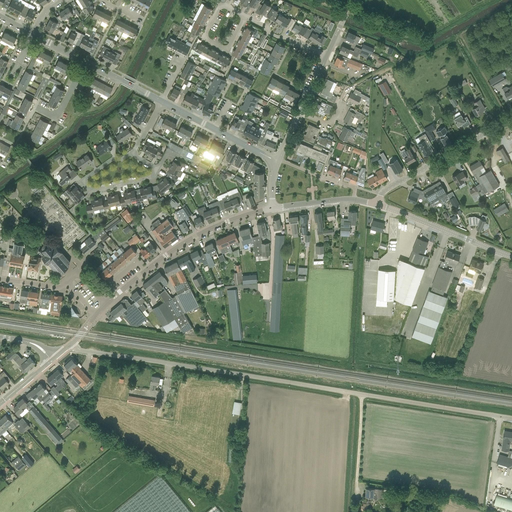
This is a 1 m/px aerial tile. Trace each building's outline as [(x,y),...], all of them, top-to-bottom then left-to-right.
[(14,11),(19,0),(8,0),(7,2),(10,4),(8,8),(14,11)] [(24,12),(27,7),(29,4),(21,0),(19,0),(14,11),(20,14),(21,10),(24,12)] [(86,0),(81,3),(84,8),(83,8),(83,9),(91,3),(92,3),(90,0),(86,0)] [(261,1),(259,0),(251,0),(250,2),(249,4),(252,6),(251,7),(253,9),(256,5),(258,7),(257,9),(260,4),(259,3),(261,1)] [(92,5),(91,3),(83,9),(86,13),(94,8),(92,5)] [(202,10),(208,14),(209,12),(210,13),(212,9),(202,3),(199,9),(202,10)] [(264,14),(267,11),(270,6),(265,3),(263,5),(260,4),(257,9),(259,6),(261,8),(258,12),(261,14),(262,13),(264,14)] [(272,8),(270,6),(267,11),(269,12),(266,17),(269,19),(269,18),(272,19),(276,13),(277,11),(272,7),(272,8)] [(34,17),(36,11),(27,7),(24,12),(28,14),(26,17),(32,20),(33,18),(34,18),(34,17)] [(68,7),(64,10),(68,17),(73,14),(74,15),(76,13),(74,10),(73,8),(70,10),(68,7)] [(93,17),(97,19),(101,11),(97,9),(93,17)] [(61,21),(68,17),(64,10),(59,13),(61,15),(57,17),(61,21)] [(208,14),(202,10),(199,16),(207,20),(209,16),(207,15),(208,14)] [(106,14),(101,11),(97,19),(102,22),(106,14)] [(278,22),(280,24),(286,16),(286,15),(285,14),(283,14),(282,15),(279,13),(279,14),(276,13),(272,19),(272,20),(274,22),(275,22),(278,23),(278,22)] [(102,22),(107,24),(111,16),(106,14),(102,22)] [(205,23),(207,20),(199,16),(196,21),(203,24),(204,23),(205,23)] [(288,29),(294,21),(294,20),(291,18),(291,19),(288,18),(286,16),(280,24),(283,26),(284,25),(286,26),(286,27),(288,29)] [(50,19),(48,23),(55,27),(58,29),(60,24),(61,21),(57,17),(55,21),(50,19)] [(114,27),(118,30),(122,22),(118,20),(114,27)] [(295,31),(297,33),(304,22),(303,23),(298,20),(297,22),(294,21),(288,29),(291,31),(291,30),(294,32),(295,31)] [(203,24),(196,21),(193,26),(201,30),(203,27),(202,26),(203,24)] [(127,25),(122,22),(118,30),(123,32),(127,25)] [(302,36),(305,37),(310,30),(306,27),(308,25),(304,22),(297,33),(300,35),(301,34),(303,35),(302,36)] [(53,32),(55,29),(55,27),(48,23),(45,28),(49,30),(52,32),(53,32)] [(123,32),(128,35),(132,27),(127,25),(123,32)] [(199,34),(201,30),(193,26),(191,32),(197,35),(198,33),(199,34)] [(137,30),(132,27),(128,35),(135,39),(138,33),(136,32),(137,30)] [(243,32),(251,36),(253,37),(255,34),(255,35),(257,32),(254,31),(247,27),(246,29),(245,28),(243,32)] [(319,34),(319,33),(321,31),(315,28),(314,29),(312,27),(310,30),(305,37),(308,39),(311,41),(312,40),(314,41),(319,34)] [(75,37),(78,39),(81,33),(75,31),(74,33),(72,32),(67,40),(69,41),(73,43),(73,42),(73,43),(73,42),(75,37)] [(1,39),(7,42),(11,35),(5,32),(1,39)] [(248,41),(251,36),(243,32),(241,36),(243,36),(242,38),(248,41)] [(358,44),(359,42),(361,38),(348,32),(346,39),(358,44)] [(84,49),(89,38),(84,35),(81,33),(78,39),(82,41),(79,45),(79,46),(82,48),(84,49)] [(319,33),(319,34),(314,41),(317,43),(318,42),(319,43),(318,44),(322,46),(325,41),(323,39),(324,37),(319,33)] [(1,54),(10,59),(11,57),(5,54),(9,46),(11,47),(14,42),(15,43),(16,42),(18,42),(19,40),(16,39),(16,38),(11,35),(7,42),(2,52),(1,54)] [(171,46),(172,47),(176,39),(175,38),(168,35),(165,41),(166,41),(167,40),(169,38),(170,38),(168,41),(167,44),(171,46)] [(177,36),(176,39),(172,47),(175,48),(177,49),(181,42),(182,39),(180,38),(177,36)] [(99,41),(94,39),(90,37),(90,38),(89,38),(84,49),(85,50),(86,49),(89,51),(92,46),(95,48),(99,41)] [(239,39),(238,43),(245,47),(248,41),(242,38),(241,40),(239,39)] [(181,52),(185,44),(181,42),(177,49),(181,52)] [(199,43),(195,42),(192,48),(195,50),(195,52),(200,55),(201,53),(205,45),(201,43),(200,45),(199,44),(199,43)] [(237,47),(236,49),(243,52),(245,47),(238,43),(236,46),(237,47)] [(282,52),(285,47),(277,43),(274,48),(282,52)] [(186,54),(190,47),(185,44),(181,52),(186,54)] [(363,44),(361,49),(362,49),(369,52),(372,53),(374,48),(363,44)] [(208,47),(205,45),(201,53),(206,56),(204,58),(205,59),(209,49),(208,48),(208,47)] [(105,60),(107,61),(111,52),(110,51),(109,50),(110,49),(104,46),(100,54),(103,56),(102,58),(106,60),(105,60)] [(339,52),(344,54),(347,56),(349,53),(353,55),(353,56),(357,57),(359,54),(350,50),(342,46),(339,52)] [(279,58),(282,52),(274,48),(271,54),(279,58)] [(211,59),(215,51),(212,49),(211,50),(209,49),(205,59),(210,61),(211,58),(211,59)] [(240,57),(243,52),(236,49),(235,50),(234,50),(232,53),(240,57)] [(28,69),(34,72),(37,73),(38,71),(32,68),(37,58),(43,61),(38,70),(42,63),(43,61),(47,54),(41,51),(38,58),(34,56),(27,68),(28,69)] [(219,53),(215,51),(211,59),(216,61),(217,61),(220,55),(218,54),(219,53)] [(111,52),(107,61),(109,62),(109,61),(112,63),(115,58),(118,60),(121,55),(115,52),(114,53),(111,52)] [(268,60),(274,63),(276,64),(279,58),(271,54),(268,53),(268,54),(268,55),(270,56),(268,60)] [(47,54),(43,61),(45,62),(49,64),(52,57),(47,54)] [(220,55),(217,61),(222,64),(226,56),(222,54),(222,56),(220,55)] [(229,58),(226,56),(222,64),(225,65),(223,69),(226,71),(228,67),(231,60),(229,59),(229,58)] [(0,60),(0,63),(5,67),(8,61),(2,57),(0,60)] [(344,60),(337,57),(334,64),(344,69),(346,65),(342,64),(344,60)] [(271,69),(274,63),(268,60),(266,59),(263,64),(271,69)] [(359,70),(362,64),(349,59),(346,65),(359,70)] [(64,63),(59,60),(55,67),(61,70),(64,63)] [(186,66),(194,70),(196,65),(189,61),(186,66)] [(70,66),(64,63),(61,70),(66,73),(70,66)] [(268,74),(271,69),(263,64),(260,70),(268,74)] [(186,66),(184,71),(191,75),(194,70),(186,66)] [(26,70),(23,76),(30,80),(34,72),(28,69),(27,71),(26,70)] [(231,69),(228,76),(233,79),(237,72),(236,72),(231,69)] [(184,71),(181,76),(189,80),(191,75),(184,71)] [(234,78),(239,81),(242,74),(237,72),(233,79),(234,78)] [(493,87),(505,80),(501,73),(489,79),(493,87)] [(244,84),(248,77),(242,74),(239,81),(244,84)] [(216,75),(213,81),(224,86),(226,83),(224,82),(225,80),(216,75)] [(23,76),(20,82),(27,85),(30,80),(23,76)] [(248,77),(244,84),(249,87),(253,81),(247,78),(248,77)] [(273,89),(278,80),(272,77),(268,86),(273,89)] [(89,86),(92,88),(90,91),(94,93),(95,90),(100,82),(93,78),(89,86)] [(337,84),(327,79),(326,81),(328,82),(322,94),(327,96),(328,96),(327,99),(335,102),(337,97),(332,95),(333,93),(332,93),(329,91),(332,87),(334,88),(337,84)] [(283,83),(278,80),(273,89),(272,91),(278,94),(279,92),(283,83)] [(383,95),(391,92),(386,80),(378,84),(383,95)] [(222,90),(224,86),(213,81),(210,86),(220,91),(221,89),(222,90)] [(17,87),(24,91),(27,85),(20,82),(17,87)] [(102,93),(106,85),(100,82),(95,90),(102,93)] [(284,96),(288,88),(289,86),(283,83),(279,92),(285,95),(284,96)] [(106,85),(102,93),(108,96),(112,88),(106,85)] [(183,93),(184,90),(181,88),(176,85),(170,95),(177,98),(179,93),(182,95),(183,93)] [(505,93),(508,98),(511,97),(511,98),(511,85),(509,87),(506,87),(502,89),(505,93)] [(209,92),(211,93),(218,97),(220,93),(219,93),(220,91),(210,86),(208,91),(209,92)] [(7,100),(8,97),(9,97),(12,90),(6,87),(2,94),(1,97),(7,100)] [(61,96),(64,90),(57,87),(54,92),(61,96)] [(10,96),(19,101),(19,99),(13,96),(15,93),(18,95),(20,91),(15,88),(13,91),(10,96)] [(294,91),(288,88),(284,96),(290,99),(294,91)] [(355,89),(353,93),(351,92),(348,99),(357,104),(361,98),(365,100),(365,101),(369,103),(370,98),(361,93),(361,92),(355,89)] [(300,94),(294,91),(290,99),(295,102),(300,94)] [(58,101),(61,96),(54,92),(51,98),(58,101)] [(202,111),(209,115),(213,108),(208,106),(211,100),(209,98),(211,93),(209,92),(204,100),(201,106),(204,108),(202,111)] [(183,101),(189,105),(193,98),(195,95),(192,93),(190,96),(187,95),(183,101)] [(247,94),(246,98),(257,103),(260,98),(250,93),(249,95),(247,94)] [(51,98),(46,95),(45,97),(50,100),(48,103),(55,107),(58,101),(51,98)] [(195,95),(193,98),(189,105),(196,108),(197,104),(201,106),(204,100),(198,96),(195,95)] [(21,102),(19,101),(10,96),(6,105),(8,106),(9,103),(11,104),(13,100),(20,104),(21,102)] [(23,103),(30,107),(33,101),(26,97),(23,103)] [(245,102),(244,104),(254,109),(257,103),(246,98),(244,101),(245,102)] [(473,109),(477,116),(483,112),(482,110),(484,108),(480,100),(474,103),(476,107),(473,109)] [(318,104),(315,111),(322,114),(322,113),(324,114),(324,115),(326,112),(329,113),(333,106),(322,101),(320,105),(318,104)] [(23,103),(18,111),(22,113),(23,111),(27,112),(30,107),(23,103)] [(254,109),(244,104),(243,105),(242,105),(240,108),(251,114),(254,109)] [(134,121),(140,124),(142,120),(143,121),(146,117),(145,116),(147,114),(150,110),(143,106),(137,117),(136,117),(134,121)] [(14,120),(21,123),(24,118),(21,116),(22,113),(18,111),(17,111),(16,112),(9,108),(7,112),(16,116),(14,120)] [(360,113),(350,108),(346,115),(347,116),(346,117),(343,121),(350,125),(352,122),(355,124),(358,119),(359,119),(362,113),(360,113)] [(289,113),(282,109),(279,115),(286,118),(289,113)] [(234,120),(231,125),(231,126),(237,129),(239,126),(241,127),(245,120),(247,116),(244,115),(241,120),(239,118),(238,121),(234,120)] [(454,119),(458,126),(461,124),(462,126),(466,124),(467,126),(471,124),(467,116),(463,118),(461,115),(454,119)] [(167,128),(171,121),(165,118),(164,120),(161,118),(160,121),(163,123),(162,125),(167,128)] [(18,129),(21,123),(14,120),(13,119),(12,121),(9,120),(7,124),(11,126),(11,125),(18,129)] [(37,125),(45,130),(48,123),(40,119),(37,125)] [(245,120),(241,127),(246,129),(244,133),(250,137),(256,126),(253,124),(252,123),(249,121),(248,122),(245,120)] [(173,131),(176,124),(171,121),(167,128),(173,131)] [(264,130),(259,127),(256,126),(250,137),(257,140),(261,133),(265,135),(267,130),(269,124),(266,122),(265,126),(266,126),(264,130)] [(431,131),(436,129),(433,123),(427,127),(430,132),(431,132),(431,131)] [(315,139),(312,138),(314,133),(317,134),(320,129),(309,124),(306,130),(307,131),(306,135),(304,134),(302,138),(314,143),(315,139)] [(37,125),(33,132),(42,136),(45,130),(37,125)] [(183,136),(187,129),(181,126),(178,133),(183,136)] [(352,131),(344,127),(342,131),(343,132),(339,138),(346,141),(352,131)] [(447,132),(445,129),(444,127),(436,131),(439,137),(441,135),(442,137),(441,138),(445,146),(451,143),(445,133),(447,132)] [(127,139),(132,135),(128,128),(124,131),(122,129),(121,129),(119,130),(119,132),(120,134),(116,136),(120,143),(125,140),(124,139),(126,138),(127,139)] [(189,139),(192,132),(187,129),(183,136),(181,140),(183,142),(185,137),(189,139)] [(367,135),(354,129),(353,132),(365,138),(367,135)] [(267,140),(264,146),(273,150),(276,144),(278,137),(273,135),(274,133),(270,131),(267,130),(265,135),(264,137),(265,138),(265,140),(267,140)] [(38,142),(42,136),(33,132),(30,138),(38,142)] [(319,136),(318,138),(320,139),(318,142),(325,145),(327,143),(331,144),(333,140),(332,139),(333,136),(328,134),(328,135),(323,133),(321,137),(319,136)] [(418,144),(424,156),(429,153),(431,151),(427,145),(430,143),(431,144),(425,133),(418,137),(421,142),(418,144)] [(197,147),(199,144),(203,138),(197,135),(192,145),(197,147)] [(205,147),(208,141),(203,138),(199,144),(205,147)] [(98,150),(100,154),(107,150),(108,151),(112,149),(111,147),(107,140),(96,148),(98,150)] [(147,141),(144,147),(147,148),(145,152),(148,154),(147,155),(149,156),(154,144),(150,142),(147,141)] [(305,154),(305,152),(308,147),(300,143),(300,144),(294,141),(292,146),(298,149),(297,151),(305,154)] [(154,144),(149,156),(150,157),(151,155),(154,157),(156,153),(159,154),(158,156),(161,158),(163,154),(160,153),(162,148),(159,147),(160,146),(155,143),(154,144)] [(214,156),(219,146),(213,143),(208,153),(214,156)] [(0,152),(6,155),(10,147),(4,144),(0,150),(0,152)] [(221,156),(224,149),(219,146),(214,156),(210,163),(212,164),(216,157),(217,154),(221,156)] [(308,156),(310,156),(311,157),(325,162),(328,155),(314,149),(308,147),(305,152),(305,154),(304,156),(307,157),(308,156)] [(409,148),(405,150),(405,149),(401,152),(400,153),(404,159),(405,159),(408,164),(408,163),(409,164),(411,163),(411,162),(415,159),(414,157),(415,156),(414,154),(412,154),(409,148)] [(509,160),(502,148),(496,151),(496,152),(497,151),(498,154),(500,153),(505,162),(509,160)] [(232,161),(236,153),(231,150),(228,156),(225,154),(221,163),(224,165),(225,162),(227,163),(228,161),(231,162),(232,161)] [(56,161),(63,156),(60,152),(53,157),(56,161)] [(194,154),(189,152),(186,157),(191,160),(194,154)] [(380,154),(382,158),(385,164),(388,162),(383,152),(380,154)] [(76,162),(82,170),(86,167),(85,166),(89,163),(89,164),(92,161),(87,154),(76,162)] [(239,168),(245,157),(239,154),(236,160),(234,159),(231,164),(239,168)] [(378,160),(383,170),(387,167),(385,164),(382,158),(378,160)] [(240,169),(248,173),(253,164),(254,162),(248,159),(245,165),(243,164),(240,169)] [(397,159),(389,163),(396,174),(403,169),(397,159)] [(171,164),(170,165),(182,172),(185,167),(184,167),(185,164),(179,161),(178,163),(174,161),(172,164),(171,164)] [(327,172),(333,174),(336,167),(332,165),(334,162),(332,161),(327,172)] [(483,167),(480,161),(470,167),(473,173),(474,173),(480,183),(476,186),(481,196),(499,185),(491,170),(483,175),(480,169),(483,167)] [(250,180),(254,172),(262,172),(262,168),(257,166),(253,164),(248,173),(246,177),(245,177),(244,179),(245,180),(243,183),(248,186),(251,180),(250,180)] [(172,176),(177,179),(178,176),(180,177),(183,172),(182,172),(170,165),(169,167),(170,168),(169,171),(173,173),(172,176)] [(333,174),(339,177),(343,166),(341,165),(340,168),(336,167),(333,174)] [(72,171),(68,167),(67,166),(63,169),(64,169),(55,177),(60,181),(62,185),(66,181),(67,182),(67,181),(70,178),(68,175),(68,174),(72,171)] [(343,178),(349,181),(352,173),(349,172),(350,168),(348,167),(343,178)] [(356,175),(352,173),(349,181),(355,183),(358,176),(365,179),(365,173),(365,168),(361,168),(360,171),(358,170),(356,175)] [(378,178),(380,183),(387,179),(381,169),(375,173),(377,175),(375,175),(377,179),(378,178)] [(264,172),(262,172),(254,172),(255,182),(254,182),(254,186),(255,186),(255,196),(264,196),(264,189),(265,189),(265,179),(264,179),(264,172)] [(467,179),(463,172),(458,175),(457,174),(452,177),(457,185),(464,181),(467,179)] [(175,184),(175,183),(177,179),(172,176),(167,174),(168,174),(166,178),(166,177),(163,180),(162,179),(160,180),(168,188),(172,185),(173,186),(175,184)] [(377,179),(375,175),(374,176),(369,179),(367,180),(372,187),(380,183),(378,178),(377,179)] [(161,188),(158,190),(162,195),(165,193),(164,192),(168,188),(160,180),(159,181),(160,182),(158,185),(161,188)] [(432,185),(439,199),(443,196),(445,199),(449,197),(440,181),(432,185)] [(441,202),(439,199),(432,185),(423,191),(424,194),(432,207),(435,205),(439,203),(441,202)] [(69,198),(80,189),(79,188),(78,189),(76,186),(72,189),(70,187),(65,191),(63,193),(65,196),(67,196),(69,198)] [(147,197),(145,186),(143,187),(144,188),(137,190),(140,201),(143,200),(143,198),(147,197)] [(156,198),(156,197),(155,191),(152,191),(151,187),(147,187),(147,186),(145,186),(147,197),(153,196),(153,197),(153,199),(156,198)] [(469,191),(472,196),(479,192),(475,186),(472,188),(472,189),(469,191)] [(77,204),(81,200),(79,197),(83,194),(80,192),(82,191),(80,189),(69,198),(69,199),(72,196),(75,200),(74,201),(77,204)] [(122,198),(123,205),(124,205),(127,204),(126,204),(127,204),(126,202),(131,201),(129,190),(127,191),(127,192),(124,193),(125,197),(122,198)] [(131,190),(129,190),(131,201),(136,200),(137,201),(140,201),(137,190),(131,191),(131,190)] [(419,194),(413,191),(412,191),(408,200),(415,203),(417,197),(419,198),(420,198),(421,198),(423,197),(424,196),(424,194),(423,191),(422,191),(420,190),(419,194)] [(229,196),(233,207),(240,205),(239,202),(243,201),(239,192),(229,196)] [(255,204),(251,195),(249,196),(248,193),(242,196),(244,201),(247,200),(249,206),(255,204)] [(109,201),(106,202),(108,211),(109,211),(109,208),(110,208),(110,206),(115,205),(112,194),(111,194),(111,196),(108,197),(109,201)] [(114,194),(112,194),(115,205),(115,207),(121,206),(121,207),(124,206),(123,205),(122,198),(119,199),(118,194),(115,195),(114,194)] [(222,199),(218,201),(222,210),(226,208),(227,210),(233,207),(229,196),(228,195),(225,196),(222,198),(222,199)] [(459,204),(454,196),(449,199),(454,207),(459,204)] [(98,197),(96,198),(99,209),(104,207),(104,209),(106,209),(107,211),(108,211),(106,202),(103,203),(102,198),(98,199),(98,197)] [(94,210),(99,209),(96,198),(94,198),(95,200),(91,201),(92,205),(86,207),(88,213),(94,211),(94,210)] [(173,198),(169,202),(175,207),(179,203),(173,198)] [(213,208),(210,209),(213,217),(219,214),(218,211),(222,210),(218,201),(211,203),(213,208)] [(498,216),(509,210),(504,203),(494,209),(498,216)] [(183,208),(188,216),(192,214),(186,206),(183,208)] [(197,209),(200,216),(202,220),(206,219),(213,217),(210,209),(207,211),(205,206),(197,209)] [(190,218),(188,216),(183,208),(176,212),(180,220),(179,221),(180,223),(179,224),(183,232),(183,231),(184,232),(185,232),(187,231),(187,230),(189,228),(187,225),(188,224),(186,220),(190,218)] [(127,209),(121,213),(128,222),(134,218),(127,209)] [(334,211),(327,212),(328,219),(328,222),(333,221),(332,218),(335,218),(334,211)] [(341,225),(340,232),(340,236),(346,236),(346,232),(350,233),(350,225),(356,225),(356,220),(356,211),(349,211),(348,221),(344,221),(344,225),(341,225)] [(321,212),(314,213),(315,221),(318,221),(318,225),(318,230),(323,230),(321,212)] [(194,220),(197,226),(204,223),(202,220),(200,216),(197,218),(195,214),(192,216),(194,220)] [(308,223),(307,214),(300,215),(301,223),(302,234),(307,233),(306,223),(308,223)] [(299,223),(298,215),(297,215),(289,216),(290,224),(291,224),(292,233),(293,238),(298,237),(298,233),(297,223),(299,223)] [(480,218),(480,219),(475,216),(468,217),(469,225),(476,225),(476,224),(478,225),(476,229),(481,231),(485,221),(480,218)] [(104,229),(106,232),(121,221),(118,217),(105,227),(106,228),(104,229)] [(280,225),(279,218),(273,220),(274,227),(279,226),(280,230),(283,229),(282,225),(280,225)] [(155,221),(171,243),(177,238),(170,229),(174,227),(167,219),(161,223),(158,219),(155,221)] [(382,232),(385,224),(379,222),(379,223),(378,222),(373,221),(374,221),(373,220),(371,229),(382,232)] [(171,243),(155,221),(152,224),(153,226),(150,228),(152,230),(157,238),(156,239),(158,242),(160,241),(165,248),(171,243)] [(267,233),(264,222),(257,224),(260,236),(253,238),(255,256),(257,256),(270,255),(269,243),(262,243),(261,238),(267,237),(266,233),(267,233)] [(252,236),(249,227),(239,230),(242,240),(242,241),(243,245),(250,243),(248,237),(252,236)] [(109,237),(102,228),(96,233),(100,237),(103,241),(104,242),(109,237)] [(234,232),(226,236),(229,244),(235,242),(236,245),(239,244),(238,241),(238,240),(235,232),(234,232)] [(94,241),(100,237),(96,233),(91,237),(94,241)] [(127,240),(130,246),(140,240),(137,235),(127,240)] [(270,331),(279,332),(284,235),(275,235),(270,331)] [(229,251),(228,249),(231,248),(229,244),(226,236),(225,236),(217,240),(216,240),(220,248),(222,254),(229,251)] [(96,243),(94,241),(91,237),(90,237),(84,242),(90,248),(96,243)] [(412,251),(413,251),(423,255),(428,242),(417,238),(412,251)] [(146,248),(151,254),(156,250),(149,240),(144,244),(146,248)] [(12,252),(10,263),(22,266),(24,254),(20,254),(20,252),(22,253),(24,244),(14,242),(13,248),(9,248),(8,251),(12,252)] [(81,249),(84,253),(90,248),(84,242),(78,247),(81,249)] [(204,255),(208,264),(213,261),(212,258),(211,256),(217,253),(216,249),(212,243),(204,247),(208,254),(204,255)] [(53,247),(51,245),(50,244),(49,244),(48,245),(48,244),(47,244),(46,244),(45,244),(44,244),(44,245),(43,245),(43,246),(43,247),(43,248),(43,249),(44,249),(43,250),(43,249),(43,250),(42,248),(41,248),(39,246),(37,248),(39,251),(38,251),(39,251),(43,256),(42,256),(43,257),(44,258),(42,260),(45,263),(47,261),(48,263),(47,263),(48,264),(48,263),(49,263),(51,266),(50,266),(51,267),(51,266),(52,266),(53,269),(54,269),(53,269),(53,270),(54,269),(56,272),(56,273),(57,272),(57,273),(57,272),(57,273),(57,272),(59,274),(64,271),(64,270),(66,268),(67,268),(69,266),(68,266),(68,265),(69,264),(68,263),(70,261),(70,260),(69,261),(67,258),(68,257),(67,257),(67,258),(66,257),(64,255),(65,254),(64,254),(62,252),(62,251),(61,251),(60,250),(62,248),(59,245),(57,246),(56,245),(56,244),(55,245),(53,247)] [(121,247),(120,248),(124,253),(123,253),(129,259),(136,252),(131,246),(125,252),(121,247)] [(140,250),(146,258),(151,254),(146,248),(143,250),(142,249),(140,250)] [(200,263),(203,262),(204,265),(208,264),(204,255),(201,257),(197,250),(191,253),(197,265),(200,263)] [(129,259),(123,253),(120,256),(116,251),(114,253),(123,264),(129,259)] [(424,268),(429,257),(423,255),(413,251),(408,262),(399,259),(397,264),(395,299),(411,305),(424,268)] [(448,263),(449,263),(456,266),(457,263),(458,262),(460,255),(448,251),(444,262),(442,261),(440,267),(446,269),(448,263)] [(112,263),(118,269),(123,264),(114,253),(111,256),(108,258),(112,263)] [(188,255),(182,258),(176,261),(177,261),(180,267),(180,268),(186,265),(190,272),(195,269),(191,261),(188,255)] [(30,256),(28,269),(38,270),(39,264),(40,258),(30,256)] [(479,274),(480,272),(483,264),(472,260),(469,269),(475,271),(475,272),(479,274)] [(106,268),(107,267),(112,274),(118,269),(112,263),(109,266),(105,261),(102,263),(106,268)] [(174,296),(175,296),(184,313),(188,311),(189,313),(200,307),(199,305),(190,288),(186,280),(180,268),(180,267),(177,261),(164,267),(173,286),(174,286),(178,294),(174,296)] [(99,266),(97,268),(106,279),(112,274),(107,267),(106,268),(103,270),(99,266)] [(433,286),(430,291),(442,296),(444,290),(446,290),(452,272),(446,270),(446,269),(440,267),(439,267),(432,286),(433,286)] [(378,270),(378,276),(376,306),(387,306),(387,300),(393,300),(395,271),(382,270),(378,270)] [(154,276),(158,281),(163,287),(165,285),(166,286),(167,284),(168,283),(166,280),(160,271),(158,272),(157,272),(155,274),(155,275),(154,276)] [(242,275),(243,284),(257,283),(256,274),(242,275)] [(163,287),(158,281),(154,276),(148,280),(157,291),(163,287)] [(204,282),(201,276),(193,280),(196,286),(204,282)] [(478,277),(476,281),(464,276),(461,284),(474,288),(475,287),(480,289),(484,279),(478,277)] [(148,280),(143,285),(148,291),(154,298),(157,295),(159,294),(157,291),(148,280)] [(2,286),(1,295),(4,295),(3,299),(11,301),(13,288),(2,286)] [(175,296),(174,296),(172,298),(165,289),(159,294),(164,301),(178,324),(183,333),(190,328),(192,327),(184,313),(175,296)] [(242,339),(237,289),(227,290),(233,340),(242,339)] [(27,299),(29,291),(22,290),(20,302),(27,303),(27,299)] [(145,301),(137,291),(136,291),(136,290),(134,292),(134,293),(131,295),(139,304),(137,306),(142,312),(147,308),(142,303),(145,301)] [(37,306),(39,292),(29,291),(27,299),(30,299),(29,305),(37,306)] [(429,291),(423,306),(441,313),(447,298),(442,296),(430,291),(429,291)] [(48,311),(51,294),(41,293),(39,310),(38,310),(37,313),(41,313),(41,310),(48,311)] [(60,313),(62,296),(51,294),(48,311),(50,311),(50,312),(51,312),(51,315),(59,316),(60,313)] [(134,302),(131,304),(127,300),(124,300),(122,301),(115,307),(114,308),(115,308),(110,312),(112,315),(108,318),(111,322),(119,315),(120,317),(122,319),(124,317),(127,321),(130,325),(138,326),(147,318),(142,312),(137,306),(137,305),(136,305),(134,302)] [(169,322),(172,327),(176,325),(178,324),(164,301),(152,309),(162,326),(163,325),(167,323),(169,322)] [(430,344),(441,313),(423,306),(411,337),(430,344)] [(70,308),(70,316),(80,316),(80,308),(70,308)] [(458,323),(448,325),(452,340),(462,337),(458,323)] [(10,360),(17,353),(14,350),(7,356),(10,360)] [(30,357),(27,359),(25,356),(22,358),(20,356),(15,360),(20,366),(21,365),(25,369),(22,371),(24,373),(36,363),(30,357)] [(82,387),(91,379),(80,368),(82,366),(79,363),(78,364),(71,357),(64,364),(70,371),(71,371),(73,373),(71,375),(82,387)] [(63,374),(58,369),(53,374),(57,379),(61,384),(63,382),(64,381),(62,379),(60,377),(63,374)] [(11,380),(4,371),(0,374),(0,382),(4,387),(9,382),(9,381),(11,380)] [(57,379),(53,374),(47,379),(52,384),(54,382),(56,384),(59,386),(61,384),(57,379)] [(159,384),(160,377),(152,376),(151,383),(150,389),(154,390),(155,384),(159,384)] [(73,380),(69,384),(74,389),(79,385),(73,380)] [(46,389),(41,383),(33,389),(43,400),(44,401),(47,404),(52,399),(50,396),(51,395),(49,392),(45,395),(42,392),(46,389)] [(51,389),(56,394),(57,396),(60,394),(54,386),(51,389)] [(43,400),(33,389),(26,395),(30,399),(33,396),(35,398),(37,397),(41,401),(43,400)] [(127,402),(154,406),(155,400),(129,395),(128,395),(127,402)] [(27,409),(26,408),(29,405),(27,403),(23,398),(17,403),(18,404),(14,408),(19,414),(21,413),(21,412),(24,410),(25,411),(27,409)] [(239,415),(241,403),(234,402),(232,413),(239,415)] [(35,419),(48,433),(56,443),(57,442),(59,445),(64,441),(61,438),(62,438),(54,428),(34,406),(29,411),(35,418),(35,419)] [(4,428),(6,431),(9,428),(8,427),(13,423),(6,415),(0,419),(0,422),(5,428),(4,428)] [(22,425),(26,429),(27,430),(30,427),(32,425),(30,423),(28,424),(23,418),(19,421),(22,425)] [(26,429),(22,425),(18,429),(22,433),(26,429)] [(511,440),(511,432),(511,433),(509,433),(509,432),(504,431),(503,439),(504,439),(502,450),(508,451),(509,443),(508,443),(509,440),(511,440)] [(511,451),(509,451),(507,457),(500,455),(497,463),(505,465),(511,467),(511,451)] [(18,456),(11,462),(14,466),(15,466),(19,470),(20,470),(26,465),(18,456)] [(34,463),(29,457),(24,461),(29,467),(34,463)] [(115,511),(191,511),(160,475),(115,511)] [(374,489),(366,488),(366,497),(373,497),(373,493),(378,493),(378,497),(382,497),(383,489),(378,489),(374,489)] [(493,505),(511,511),(511,498),(497,494),(493,505)]
